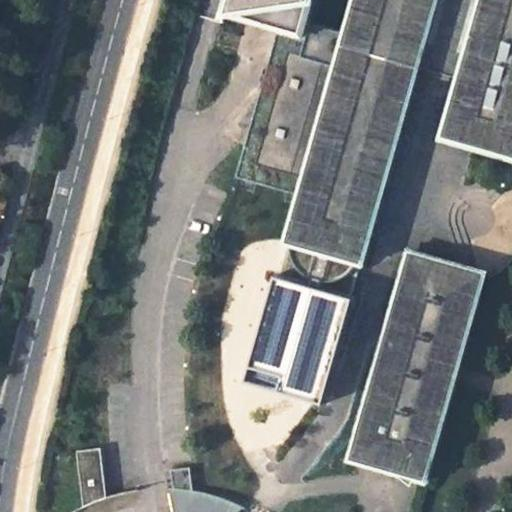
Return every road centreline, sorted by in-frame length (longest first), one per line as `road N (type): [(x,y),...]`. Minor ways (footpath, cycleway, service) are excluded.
road 1 (primary): [(0,487),(122,0)]
road 2 (residential): [(66,0),(0,262)]
